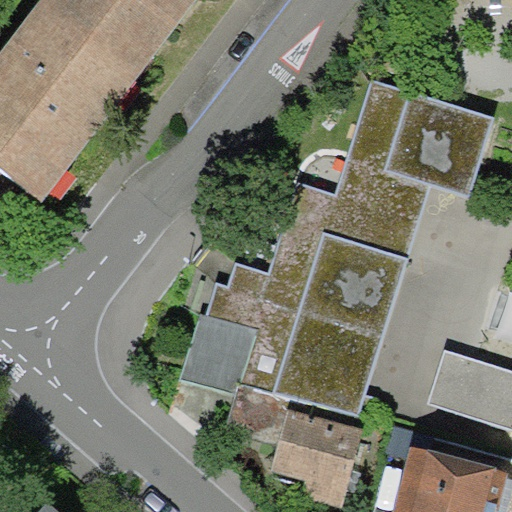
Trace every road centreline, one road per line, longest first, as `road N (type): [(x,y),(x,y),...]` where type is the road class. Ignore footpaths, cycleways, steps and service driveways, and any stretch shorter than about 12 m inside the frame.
road 1 (residential): [(29,353),(320,0)]
road 2 (residential): [(207,511),(29,353)]
